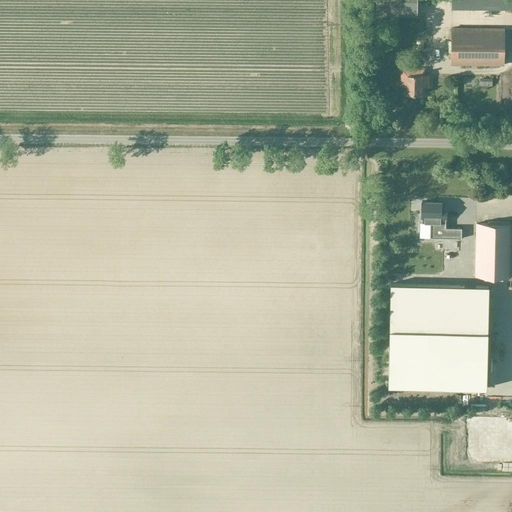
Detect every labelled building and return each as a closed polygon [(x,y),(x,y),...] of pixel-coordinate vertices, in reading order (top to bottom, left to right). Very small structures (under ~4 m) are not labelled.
[(375,0),(376,15),(416,16),(416,0),(375,0)] [(511,9),(511,0),(451,0),(451,9),(511,9)] [(511,10),(503,10),(503,27),(511,27),(511,18),(511,10)] [(503,65),(504,29),(451,28),(451,65),(503,65)] [(407,74),(401,74),(401,87),(407,87),(407,94),(420,95),(421,87),(428,87),(428,76),(422,76),(422,69),(407,69),(407,74)] [(447,202),(447,203),(441,203),(441,202),(422,202),(421,215),(421,223),(440,224),(441,216),(452,217),(453,203),(447,202)] [(511,277),(511,224),(476,223),(474,276),(511,277)] [(488,286),(389,284),(387,386),(485,388),(488,286)]
